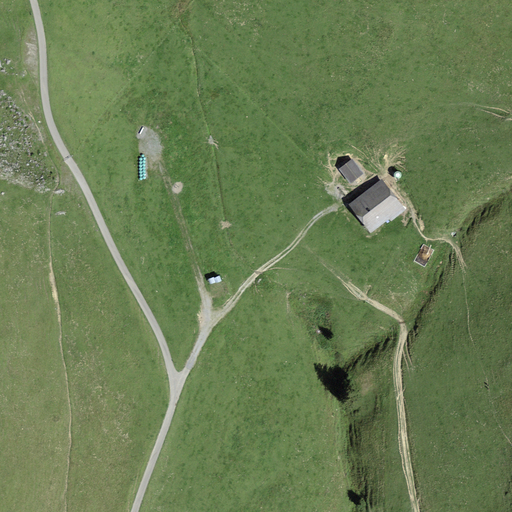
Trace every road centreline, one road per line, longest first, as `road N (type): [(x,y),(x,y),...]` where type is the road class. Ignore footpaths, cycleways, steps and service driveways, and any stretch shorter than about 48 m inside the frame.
road 1 (track): [(33,0),(54,132),(173,373),(174,400),(135,511)]
road 2 (track): [(418,511),(398,375),(405,326),(298,239)]
road 3 (track): [(298,239),(242,288),(174,379)]
road 4 (track): [(165,175),(210,325)]
